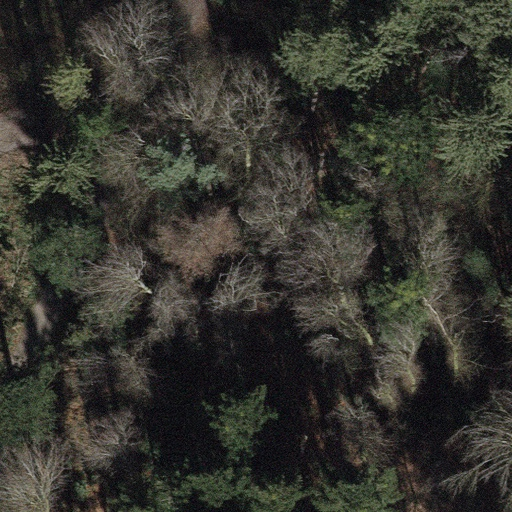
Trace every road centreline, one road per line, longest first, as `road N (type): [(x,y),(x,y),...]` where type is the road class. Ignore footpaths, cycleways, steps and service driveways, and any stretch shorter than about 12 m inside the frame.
road 1 (track): [(194,0),(0,425)]
road 2 (track): [(193,0),(99,78),(0,133)]
